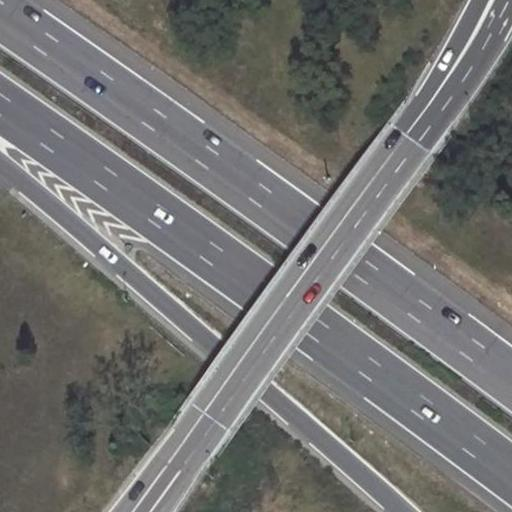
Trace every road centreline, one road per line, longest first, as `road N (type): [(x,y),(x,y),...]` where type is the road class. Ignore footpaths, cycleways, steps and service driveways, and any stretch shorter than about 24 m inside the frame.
road 1 (motorway): [(0,103),(511,474)]
road 2 (motorway): [(511,384),(0,14)]
road 3 (primary): [(139,511),(459,73),(500,0)]
road 4 (motorway): [(0,161),(402,511)]
